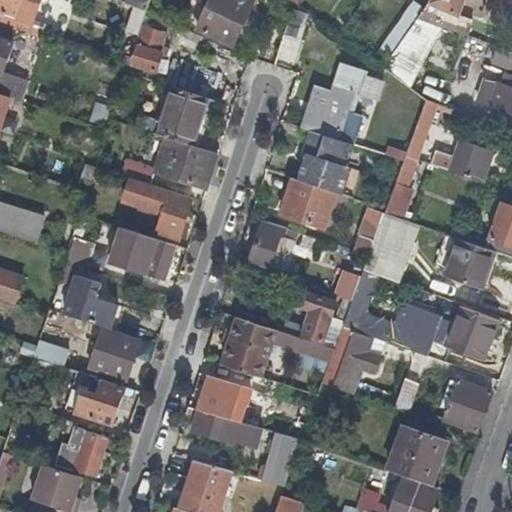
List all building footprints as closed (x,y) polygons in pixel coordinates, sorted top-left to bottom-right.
[(0,0),(0,26),(16,32),(41,40),(46,27),(34,24),(42,0),(0,0)] [(130,0),(128,6),(148,12),(151,0),(130,0)] [(252,0),(210,0),(208,5),(224,13),(219,25),(202,17),(196,29),(232,46),(252,4),(251,3),(252,0)] [(413,0),(409,7),(421,15),(430,0),(413,0)] [(511,26),(511,24),(511,0),(430,0),(421,15),(417,19),(443,29),(464,36),(469,20),(456,16),(462,0),(497,0),(491,19),(511,26)] [(224,13),(208,5),(202,17),(219,25),(224,13)] [(409,7),(377,54),(396,81),(407,83),(443,29),(417,19),(409,7)] [(154,73),(167,36),(163,35),(168,22),(148,12),(136,47),(139,48),(132,66),(154,73)] [(308,17),(292,12),(284,37),(299,42),(308,17)] [(163,35),(167,36),(178,38),(180,35),(182,28),(168,22),(163,35)] [(0,94),(11,98),(20,101),(27,82),(5,75),(14,45),(12,44),(16,32),(0,26),(0,94)] [(182,28),(180,35),(198,42),(200,37),(182,28)] [(511,70),(511,53),(497,48),(492,64),(511,70)] [(335,87),(361,96),(367,77),(368,74),(343,65),(335,87)] [(498,85),(484,80),(476,100),(491,105),(511,112),(511,77),(506,76),(503,86),(498,85)] [(367,77),(361,96),(378,101),(384,83),(367,77)] [(361,96),(335,87),(333,93),(316,88),(315,89),(317,90),(304,130),(310,132),(339,141),(348,114),(354,115),(361,96)] [(192,146),(208,99),(174,88),(159,136),(167,139),(192,146)] [(0,131),(11,98),(0,94),(0,131)] [(438,104),(426,100),(406,154),(404,161),(416,165),(438,104)] [(303,152),(309,154),(315,156),(306,183),(336,193),(342,195),(343,192),(366,200),(371,185),(348,177),(351,168),(346,166),(353,146),(339,141),(310,132),(303,152)] [(128,160),(123,177),(131,180),(152,186),(157,173),(207,189),(218,155),(192,146),(167,139),(157,170),(128,160)] [(439,151),(433,166),(482,183),(493,152),(461,141),(455,157),(439,151)] [(389,149),(386,157),(403,162),(404,161),(406,154),(389,149)] [(309,154),(300,181),(306,183),(315,156),(309,154)] [(416,165),(404,161),(403,162),(394,188),(392,192),(387,207),(386,209),(384,214),(402,220),(410,195),(406,193),(416,165)] [(78,182),(91,187),(92,183),(97,168),(84,163),(78,182)] [(104,186),(108,172),(97,168),(92,183),(104,186)] [(178,241),(192,199),(152,186),(131,180),(124,203),(163,216),(157,234),(178,241)] [(325,229),(336,193),(306,183),(300,181),(295,180),(284,216),(325,229)] [(371,185),(366,200),(387,207),(392,192),(371,185)] [(0,204),(0,232),(38,246),(68,256),(77,230),(65,227),(58,244),(41,238),(47,220),(0,204)] [(511,258),(511,207),(504,204),(497,222),(491,220),(489,227),(495,229),(488,250),(494,252),(511,258)] [(399,283),(419,226),(402,220),(384,214),(380,227),(369,256),(364,271),(378,276),(399,283)] [(281,237),(284,228),(265,222),(252,261),(272,268),(276,255),(288,259),(294,241),(281,237)] [(366,222),(356,252),(369,256),(380,227),(366,222)] [(164,280),(175,246),(134,233),(129,248),(121,246),(118,254),(126,256),(123,267),(164,280)] [(482,289),(494,252),(488,250),(446,235),(434,268),(448,273),(446,277),(482,289)] [(74,246),(68,264),(82,269),(87,271),(93,252),(74,246)] [(80,276),(82,269),(68,264),(66,264),(64,271),(80,276)] [(365,311),(378,276),(364,271),(352,303),(344,327),(373,337),(386,342),(414,352),(444,362),(449,349),(484,361),(498,322),(464,309),(457,326),(405,307),(398,329),(367,318),(369,313),(365,311)] [(0,272),(0,301),(15,306),(24,280),(0,272)] [(101,284),(76,276),(63,317),(104,330),(111,332),(119,307),(96,300),(101,284)] [(304,298),(301,309),(311,312),(303,336),(324,343),(335,309),(304,298)] [(344,301),(328,348),(335,350),(344,327),(352,303),(344,301)] [(265,374),(275,326),(243,315),(238,323),(232,321),(228,332),(234,334),(226,360),(265,374)] [(375,373),(381,357),(368,352),(373,337),(344,327),(335,350),(329,366),(323,384),(334,388),(352,395),(362,369),(375,373)] [(104,330),(95,355),(99,356),(94,371),(127,381),(140,342),(111,332),(104,330)] [(279,344),(305,353),(309,342),(282,333),(279,344)] [(368,352),(381,357),(386,342),(373,337),(368,352)] [(40,341),(33,356),(64,365),(68,352),(40,341)] [(304,358),(329,366),(335,350),(328,348),(309,342),(305,353),(304,358)] [(210,371),(199,411),(242,423),(253,386),(210,371)] [(98,381),(99,379),(90,376),(85,391),(84,393),(77,414),(113,426),(125,390),(98,381)] [(405,379),(394,409),(408,414),(419,384),(405,379)] [(441,406),(449,409),(459,382),(451,379),(441,406)] [(492,394),(459,382),(449,409),(444,421),(478,434),(492,394)] [(330,400),(334,388),(323,384),(318,397),(330,400)] [(242,423),(199,411),(189,409),(186,418),(196,421),(193,433),(229,443),(229,441),(234,442),(236,436),(259,443),(263,429),(242,423)] [(77,430),(79,425),(62,420),(59,430),(75,435),(71,447),(65,445),(58,465),(96,477),(109,440),(77,430)] [(405,426),(389,471),(432,486),(448,441),(405,426)] [(22,438),(11,434),(8,441),(4,453),(12,456),(16,457),(22,438)] [(284,487),(298,439),(279,434),(266,482),(284,487)] [(0,483),(3,484),(12,456),(4,453),(0,466),(0,483)] [(219,511),(232,472),(196,462),(180,510),(185,511),(219,511)] [(76,497),(82,479),(44,466),(28,511),(74,511),(71,511),(76,497)] [(432,511),(440,491),(404,478),(391,511),(432,511)] [(361,488),(357,508),(375,511),(383,511),(388,494),(361,488)] [(300,511),(303,504),(282,496),(276,511),(300,511)] [(71,511),(74,511),(76,511),(81,499),(76,497),(71,511)]
